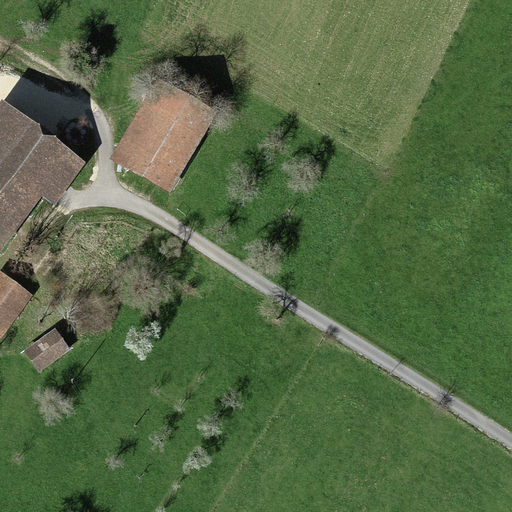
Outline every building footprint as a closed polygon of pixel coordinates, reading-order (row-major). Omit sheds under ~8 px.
[(153,96),(113,162),(167,195),(208,129),(153,96)] [(0,251),(2,253),(37,200),(51,209),(80,165),(0,113),(0,251)] [(181,253),(163,281),(198,305),(217,278),(181,253)] [(0,283),(0,335),(26,303),(0,283)] [(50,336),(24,358),(39,376),(65,354),(50,336)]
